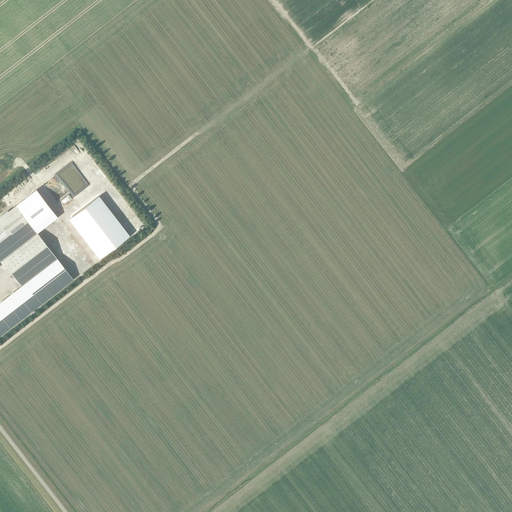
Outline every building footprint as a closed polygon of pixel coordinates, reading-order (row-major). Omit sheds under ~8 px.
[(129,236),(98,197),(72,217),(102,256),(129,236)] [(56,198),(53,202),(63,210),(65,207),(61,203),(61,202),(56,198)] [(0,260),(37,232),(16,205),(0,217),(0,260)] [(23,208),(29,214),(33,210),(27,205),(23,208)] [(71,241),(79,236),(81,239),(85,236),(78,226),(71,231),(72,232),(68,235),(71,241)] [(57,258),(21,286),(0,302),(0,335),(33,310),(37,306),(37,307),(73,279),(57,258)] [(0,290),(2,294),(12,287),(4,276),(2,278),(0,275),(0,290)]
